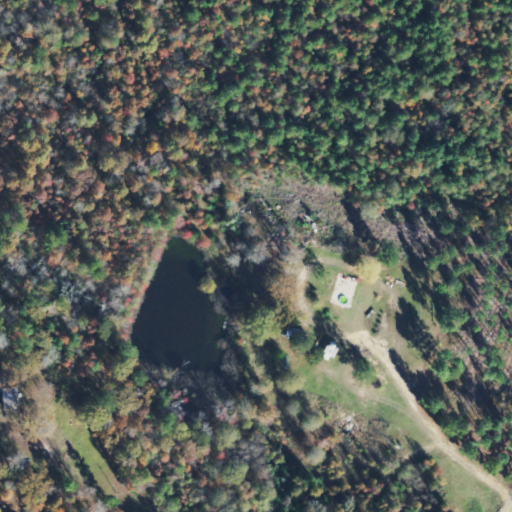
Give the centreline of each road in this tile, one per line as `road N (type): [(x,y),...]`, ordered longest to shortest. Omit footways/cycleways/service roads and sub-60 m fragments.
road 1 (residential): [(356,185),(68,427),(0,437)]
road 2 (residential): [(511,199),(443,182),(356,185),(326,121),(329,71)]
